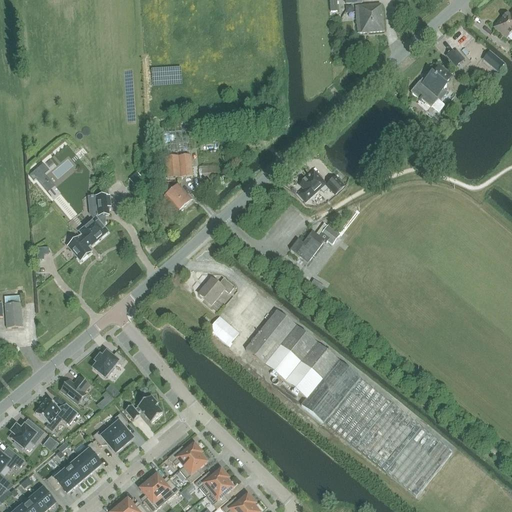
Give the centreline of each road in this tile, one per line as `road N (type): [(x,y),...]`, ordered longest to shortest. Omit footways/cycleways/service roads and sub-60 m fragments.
road 1 (unclassified): [(126,302),(466,0)]
road 2 (residential): [(0,408),(115,312)]
road 3 (residential): [(201,417),(88,511)]
road 4 (residential): [(201,417),(115,312)]
road 5 (residential): [(293,511),(201,417)]
